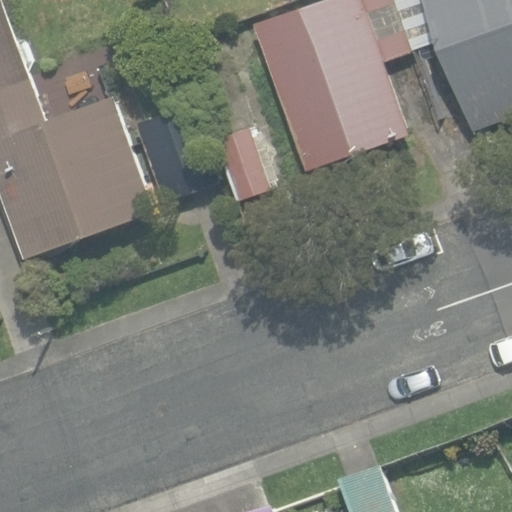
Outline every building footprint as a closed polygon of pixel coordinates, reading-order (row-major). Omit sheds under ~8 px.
[(5,0),(0,0),(0,145),(36,247),(158,203),(115,86),(45,111),(5,0)] [(420,50),(420,47),(402,0),(320,0),(262,20),(313,167),(417,132),(392,60),(420,50)] [(511,0),(402,0),(420,47),(448,37),(479,126),(511,114),(511,0)] [(145,121),(172,199),(229,179),(202,101),(145,121)] [(223,136),(244,199),(285,185),(264,122),(223,136)] [(397,511),(381,470),(342,485),(352,511),(397,511)]
